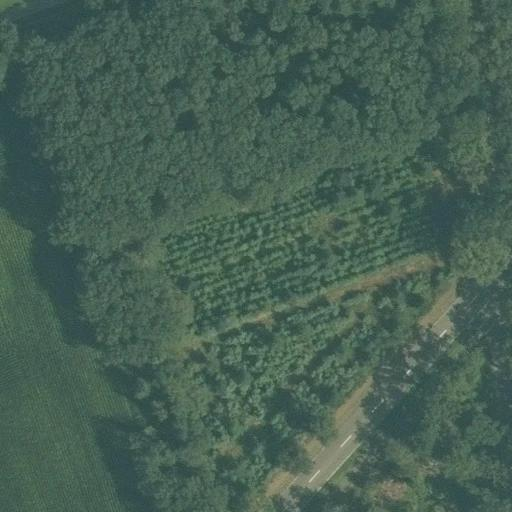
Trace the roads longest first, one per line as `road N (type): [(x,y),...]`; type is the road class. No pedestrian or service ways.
road 1 (secondary): [(499,262),(280,511)]
road 2 (track): [(477,0),(499,262)]
road 3 (unclassified): [(499,262),(511,473)]
